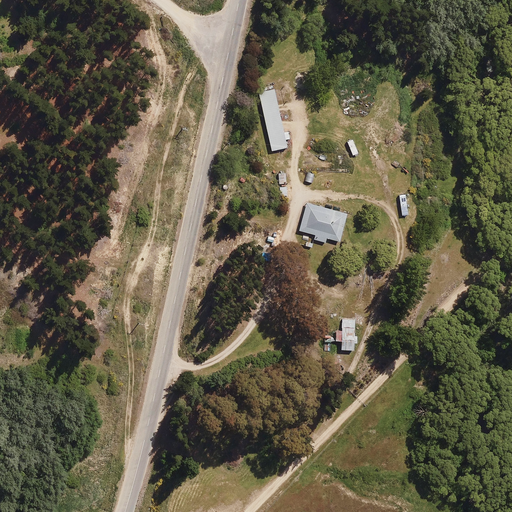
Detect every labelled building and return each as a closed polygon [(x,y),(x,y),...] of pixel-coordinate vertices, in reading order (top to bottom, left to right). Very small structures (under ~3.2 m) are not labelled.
[(275,89),(261,91),(271,149),(287,146),(285,139),(290,138),(288,131),(284,132),(275,89)] [(315,173),(307,171),(305,182),(313,184),(315,173)] [(286,172),(278,173),(279,185),(288,184),(286,172)] [(403,189),(395,191),(400,208),(408,206),(403,189)] [(307,203),(301,230),(316,234),(315,238),(327,241),(328,237),(340,240),(347,212),(307,203)] [(269,232),(264,238),(273,245),(278,239),(269,232)] [(314,238),(303,236),(301,243),(312,246),(314,238)] [(354,342),(358,342),(358,335),(355,335),(354,318),(341,318),(342,349),(354,349),(354,342)] [(336,328),(326,329),(327,341),(338,340),(336,328)]
